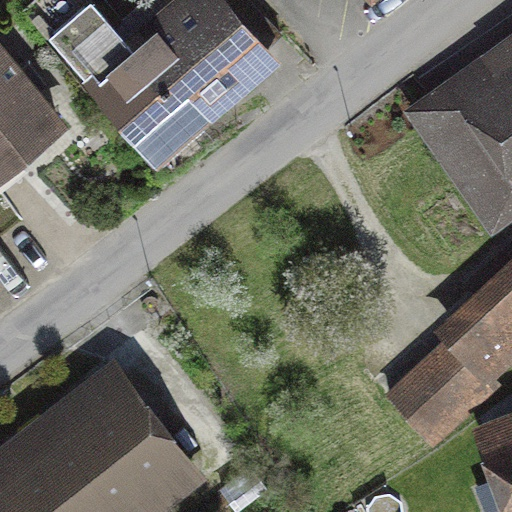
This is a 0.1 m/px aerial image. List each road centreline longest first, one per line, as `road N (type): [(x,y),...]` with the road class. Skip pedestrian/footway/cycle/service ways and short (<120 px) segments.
road 1 (tertiary): [(460,0),(139,266)]
road 2 (tertiary): [(0,367),(139,266)]
